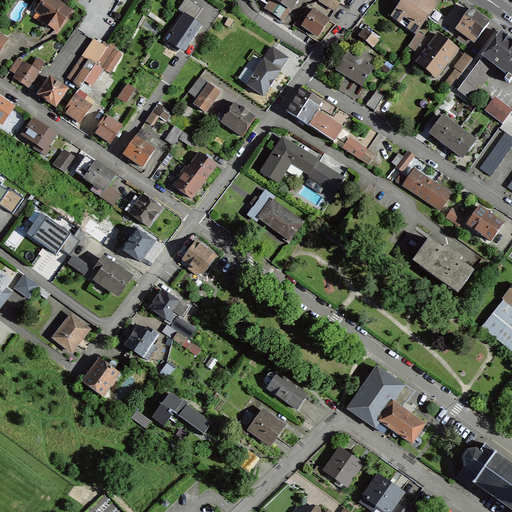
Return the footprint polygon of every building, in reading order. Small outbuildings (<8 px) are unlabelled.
[(47,0),(44,4),(43,3),(37,12),(44,16),(50,21),(48,24),(56,30),(71,10),(56,0),(47,0)] [(284,18),(290,8),(276,0),(271,0),(267,7),(275,12),(284,18)] [(276,0),(290,8),(295,0),(276,0)] [(334,0),(323,0),(326,2),(325,3),(335,10),(340,3),(334,0)] [(416,22),(422,26),(435,8),(424,0),(403,0),(400,5),(398,8),(403,12),(416,22)] [(329,20),(314,9),(303,25),(318,36),(323,29),(329,20)] [(460,23),(459,24),(470,32),(474,35),(477,37),(478,38),(489,23),(471,9),(460,23)] [(416,22),(403,12),(402,13),(404,14),(398,21),(409,29),(415,22),(416,22)] [(229,18),(225,25),(230,28),(234,21),(229,18)] [(365,29),(360,36),(373,46),(378,40),(365,29)] [(418,32),(409,46),(414,50),(424,36),(418,32)] [(511,40),(501,32),(483,56),(493,64),(509,75),(511,77),(511,40)] [(0,40),(6,44),(8,40),(0,34),(0,40)] [(457,49),(439,34),(419,60),(430,68),(437,74),(457,49)] [(94,40),(83,56),(95,64),(96,64),(99,60),(107,48),(95,40),(94,40)] [(273,47),(264,60),(280,70),(288,58),(273,47)] [(160,77),(168,82),(180,64),(162,52),(150,70),(160,77)] [(375,69),(371,66),(362,61),(349,52),(338,69),(351,78),(364,86),(375,69)] [(362,61),(371,66),(375,60),(366,54),(362,61)] [(455,67),(457,69),(462,73),(472,60),(465,54),(455,67)] [(95,64),(83,56),(77,65),(69,78),(81,86),(84,81),(90,73),(95,64)] [(493,64),(483,56),(464,81),(474,89),(479,82),(493,64)] [(17,75),(25,63),(18,58),(10,70),(17,75)] [(280,70),(264,60),(247,85),(263,96),(270,86),(271,86),(273,83),(275,81),(274,80),(280,71),(280,70)] [(37,61),(33,67),(39,71),(43,65),(37,61)] [(39,71),(33,67),(25,62),(25,63),(17,75),(14,78),(21,83),(28,87),(39,71)] [(96,64),(95,64),(90,73),(96,77),(102,68),(100,67),(96,64)] [(457,69),(446,83),(451,87),(453,86),(457,80),(461,74),(462,73),(457,69)] [(96,77),(90,73),(84,81),(91,85),(96,77)] [(210,85),(200,77),(195,84),(205,91),(210,85)] [(67,89),(51,78),(39,95),(48,101),(56,106),(67,89)] [(464,81),(458,90),(468,97),(474,89),(464,81)] [(479,82),(474,89),(477,91),(480,87),(482,84),(479,82)] [(134,88),(127,84),(121,92),(128,97),(134,88)] [(205,91),(195,84),(192,88),(202,96),(205,91)] [(220,91),(210,85),(205,91),(202,96),(200,99),(209,106),(220,91)] [(192,88),(189,92),(199,100),(200,99),(202,96),(192,88)] [(302,89),(288,112),(309,126),(318,112),(316,110),(321,102),(302,89)] [(385,95),(377,90),(370,100),(369,100),(366,104),(375,110),(385,95)] [(78,91),(64,111),(70,116),(74,119),(72,121),(77,125),(79,122),(80,123),(92,106),(84,101),(87,97),(78,91)] [(121,92),(117,98),(124,102),(128,97),(121,92)] [(6,112),(11,105),(2,98),(0,97),(0,121),(3,123),(9,114),(6,112)] [(205,112),(209,106),(200,99),(199,100),(196,105),(205,112)] [(510,115),(511,111),(495,99),(486,111),(503,123),(510,115)] [(158,103),(152,112),(158,115),(166,121),(170,115),(162,109),(163,107),(158,103)] [(227,114),(224,112),(219,120),(243,136),(250,126),(255,117),(234,103),(227,114)] [(318,112),(309,126),(334,142),(343,128),(316,110),(318,112)] [(152,112),(146,121),(151,125),(158,115),(152,112)] [(105,115),(94,132),(103,138),(111,143),(122,127),(105,115)] [(503,123),(500,127),(506,132),(511,124),(511,116),(510,115),(503,123)] [(440,139),(447,145),(459,129),(444,117),(432,133),(440,139)] [(46,149),(47,147),(56,135),(45,128),(34,120),(24,135),(37,143),(46,149)] [(167,139),(175,144),(179,138),(183,132),(176,127),(167,139)] [(455,150),(463,156),(475,140),(459,129),(447,145),(455,150)] [(192,146),(196,140),(183,132),(179,138),(192,146)] [(511,138),(504,133),(500,139),(511,147),(511,145),(511,138)] [(137,134),(124,154),(126,155),(124,157),(128,160),(130,158),(135,161),(143,167),(155,150),(145,143),(146,140),(137,134)] [(343,147),(361,160),(368,150),(361,145),(360,147),(358,145),(349,139),(343,147)] [(511,147),(500,139),(496,145),(507,152),(511,147)] [(291,146),(281,140),(271,156),(261,172),(278,183),(291,162),(309,174),(317,161),(318,161),(292,144),(291,146)] [(49,149),(47,147),(46,149),(37,143),(34,147),(45,155),(49,149)] [(507,152),(496,145),(492,150),(503,158),(507,152)] [(368,150),(361,160),(368,165),(374,156),(371,155),(373,153),(368,150)] [(503,158),(492,150),(488,156),(499,164),(503,158)] [(65,151),(55,165),(65,173),(76,159),(65,151)] [(415,156),(408,151),(403,157),(399,163),(402,165),(406,168),(415,156)] [(189,168),(205,180),(210,173),(217,166),(201,153),(189,168)] [(399,163),(403,157),(399,153),(392,162),(397,166),(399,163)] [(97,182),(105,188),(107,186),(115,175),(100,165),(87,156),(76,171),(95,185),(97,182)] [(499,164),(488,156),(484,162),(495,169),(499,164)] [(344,178),(317,161),(309,174),(321,182),(320,183),(335,193),(344,178)] [(495,169),(484,162),(480,168),(491,176),(495,169)] [(402,165),(399,163),(397,166),(394,170),(396,172),(402,165)] [(199,188),(205,180),(189,168),(187,166),(179,176),(182,178),(176,185),(191,198),(199,188)] [(424,199),(435,183),(424,176),(414,169),(408,179),(406,181),(403,185),(424,199)] [(403,185),(406,181),(400,176),(397,181),(403,185)] [(91,191),(100,197),(105,188),(97,182),(95,185),(91,191)] [(442,188),(435,183),(424,199),(440,210),(451,194),(442,188)] [(0,203),(1,201),(8,192),(0,186),(0,203)] [(105,188),(100,197),(113,206),(120,195),(107,186),(105,188)] [(8,192),(1,201),(14,211),(23,199),(10,189),(8,192)] [(304,223),(272,200),(275,197),(266,190),(256,204),(248,215),(257,221),(259,218),(291,241),(304,223)] [(135,196),(125,210),(148,227),(162,208),(151,201),(144,195),(140,200),(135,196)] [(13,213),(14,211),(1,201),(0,203),(0,204),(6,208),(13,213)] [(480,207),(467,224),(472,227),(491,241),(503,224),(493,216),(480,207)] [(460,225),(463,221),(444,208),(441,213),(460,225)] [(60,248),(70,255),(80,241),(41,214),(28,233),(44,245),(57,254),(60,248)] [(82,229),(90,235),(96,226),(98,228),(100,225),(90,218),(82,229)] [(90,235),(103,244),(109,235),(98,228),(96,226),(90,235)] [(123,250),(140,261),(140,262),(147,252),(154,242),(133,228),(131,230),(130,229),(126,235),(130,238),(122,249),(123,250)] [(109,235),(103,244),(108,247),(113,239),(109,235)] [(414,259),(427,268),(428,269),(427,270),(444,283),(445,281),(459,291),(474,270),(460,260),(462,257),(454,251),(451,254),(443,248),(429,238),(414,259)] [(189,251),(183,259),(191,265),(189,269),(198,276),(201,272),(203,274),(216,257),(196,242),(189,251)] [(451,254),(454,251),(449,248),(445,245),(443,248),(451,254)] [(123,250),(119,256),(135,268),(140,261),(123,250)] [(73,256),(68,263),(78,270),(83,263),(73,256)] [(104,259),(97,269),(102,272),(97,280),(118,294),(125,283),(130,276),(104,259)] [(78,270),(85,275),(90,268),(83,263),(78,270)] [(24,293),(29,297),(38,286),(32,282),(24,293)] [(0,304),(10,292),(2,286),(0,288),(0,304)] [(40,286),(36,292),(47,299),(51,294),(40,286)] [(511,286),(503,298),(511,304),(511,286)] [(157,299),(150,308),(170,321),(180,307),(183,308),(185,305),(163,290),(157,299)] [(211,312),(216,305),(210,300),(205,308),(211,312)] [(511,307),(492,335),(511,350),(511,307)] [(89,329),(72,316),(54,337),(71,351),(80,341),(89,329)] [(193,331),(176,319),(172,326),(189,337),(193,331)] [(178,333),(178,332),(168,325),(163,331),(174,339),(178,333)] [(159,335),(148,327),(145,331),(139,326),(132,335),(126,345),(148,360),(157,347),(152,344),(159,335)] [(187,339),(178,333),(174,339),(183,345),(187,340),(187,339)] [(90,372),(88,370),(85,374),(88,376),(83,382),(102,396),(112,383),(113,383),(117,378),(116,377),(119,373),(100,359),(94,368),(90,372)] [(384,432),(389,426),(407,438),(403,443),(408,446),(419,454),(422,450),(429,455),(444,434),(437,429),(430,424),(429,427),(425,424),(406,411),(393,402),(404,386),(377,367),(349,408),(376,427),(376,426),(384,432)] [(265,382),(269,385),(277,375),(273,372),(269,373),(265,379),(265,382)] [(277,375),(269,385),(268,388),(297,409),(303,401),(308,394),(297,386),(292,387),(291,382),(278,373),(277,375)] [(176,410),(206,432),(212,423),(173,394),(172,396),(169,394),(153,417),(165,426),(170,419),(176,410)] [(204,434),(206,432),(176,410),(170,419),(175,422),(180,416),(204,434)] [(262,410),(249,428),(271,444),(278,435),(285,426),(262,410)] [(247,411),(240,421),(246,426),(254,416),(247,411)] [(511,463),(497,453),(497,452),(495,451),(496,450),(485,443),(480,451),(476,448),(468,450),(463,457),(464,465),(465,466),(457,477),(470,486),(473,482),(475,483),(511,509),(511,463)] [(248,449),(246,453),(258,462),(261,458),(248,449)] [(351,471),(357,462),(350,457),(340,450),(327,469),(338,477),(347,483),(354,473),(351,471)] [(258,462),(246,453),(237,464),(250,473),(254,468),(258,462)] [(361,464),(357,462),(351,471),(354,473),(361,464)] [(317,465),(313,471),(325,480),(329,474),(317,465)] [(347,483),(338,477),(335,482),(343,489),(347,483)] [(379,477),(366,495),(375,501),(379,504),(388,511),(401,493),(390,484),(379,477)] [(375,501),(366,495),(362,501),(370,507),(372,504),(375,501)] [(394,511),(404,511),(411,504),(404,499),(394,511)]
